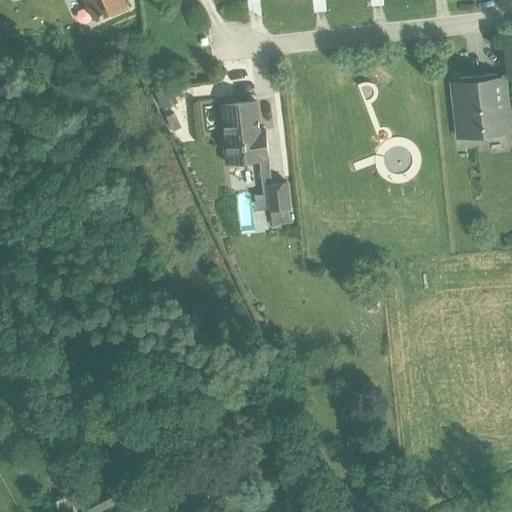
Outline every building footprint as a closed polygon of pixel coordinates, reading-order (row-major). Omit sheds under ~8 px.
[(126,0),(87,0),(94,15),(109,9),(112,15),(130,7),(126,0)] [(464,83),(454,84),(460,138),(511,132),(511,113),(508,78),(496,79),(495,73),(463,76),(464,83)] [(147,108),(160,102),(150,83),(138,89),(147,108)] [(168,84),(156,90),(165,109),(177,103),(168,84)] [(257,99),(224,103),(227,135),(223,137),(226,163),(261,159),(264,191),(269,190),(273,224),(292,222),(289,181),(272,182),(267,128),(260,128),(257,99)] [(147,113),(152,128),(165,123),(159,108),(147,113)] [(175,111),(167,116),(174,131),(183,126),(175,111)] [(92,429),(80,435),(85,446),(81,448),(91,467),(111,456),(100,437),(97,438),(92,429)] [(134,450),(121,456),(125,466),(147,455),(157,450),(149,434),(130,443),(134,450)] [(196,471),(166,486),(179,511),(210,511),(215,510),(196,471)] [(113,485),(84,499),(90,511),(96,511),(121,500),(113,485)] [(79,511),(72,495),(55,502),(59,511),(79,511)]
